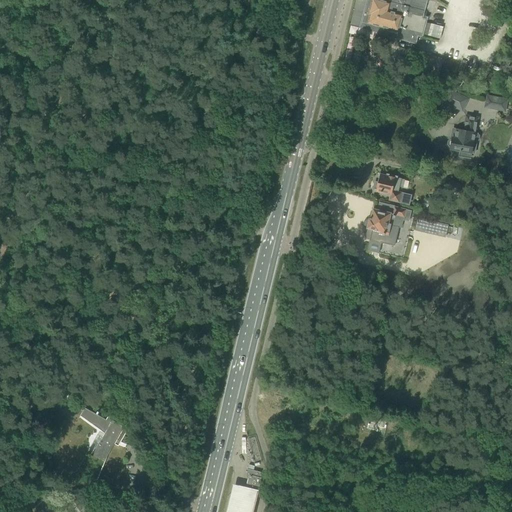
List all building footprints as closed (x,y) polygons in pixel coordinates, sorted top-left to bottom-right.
[(427,0),(386,0),(386,3),(375,0),(372,0),(369,14),(370,14),(367,28),(366,28),(379,32),(378,35),(395,39),(416,44),(418,36),(422,38),(428,17),(423,16),(427,0)] [(272,23),(260,21),(257,34),(268,36),(268,37),(269,37),(270,35),(269,35),(272,23)] [(371,64),(373,45),(365,45),(364,64),(371,64)] [(463,113),(469,100),(449,90),(443,103),(463,113)] [(490,102),(489,108),(501,110),(502,104),(490,102)] [(478,133),(475,133),(477,118),(466,116),(464,131),(456,130),(456,135),(453,134),(450,149),(460,151),(459,156),(470,158),(471,153),(474,153),(476,142),(479,140),(479,136),(478,133)] [(380,175),(376,190),(386,193),(389,194),(388,199),(399,202),(408,205),(411,194),(401,192),(398,191),(399,186),(402,187),(404,180),(401,179),(396,178),(388,176),(387,177),(380,175)] [(447,189),(461,198),(467,190),(452,180),(447,189)] [(365,223),(365,224),(365,226),(366,227),(367,228),(369,228),(372,229),(370,239),(369,240),(367,251),(379,253),(381,242),(394,245),(399,227),(401,227),(403,220),(408,221),(411,211),(394,207),(392,214),(383,212),(373,209),(371,218),(370,218),(369,219),(368,220),(367,220),(366,222),(365,223)] [(126,424),(118,419),(111,415),(108,417),(106,420),(86,408),(81,415),(93,424),(94,423),(97,425),(96,427),(105,433),(102,438),(93,454),(105,460),(114,444),(118,446),(119,445),(118,445),(126,432),(127,432),(123,430),(126,424)] [(261,472),(248,469),(246,475),(247,475),(249,475),(246,488),(258,490),(258,491),(261,478),(259,477),(261,472)] [(251,511),(255,494),(234,489),(229,511),(251,511)] [(42,511),(42,500),(29,501),(30,511),(42,511)]
